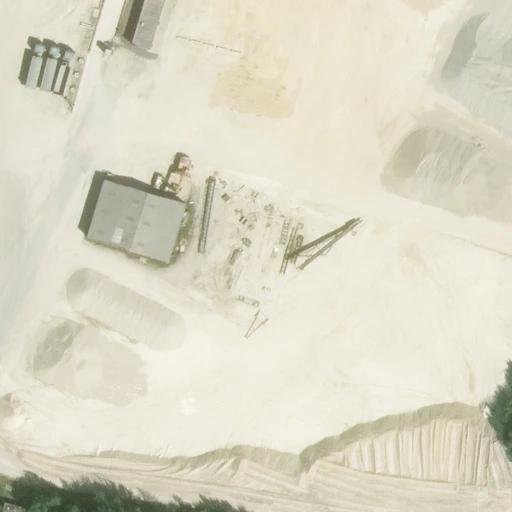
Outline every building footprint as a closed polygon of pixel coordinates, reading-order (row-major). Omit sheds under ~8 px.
[(126,0),(118,38),(130,41),(139,0),(126,0)] [(142,0),(130,43),(145,48),(159,0),(142,0)] [(298,9),(279,0),(215,137),(258,157),(323,20),(298,9)] [(102,179),(84,236),(108,243),(126,186),(102,179)] [(183,203),(126,186),(108,243),(165,261),(183,203)] [(39,511),(40,511),(5,502),(2,511),(39,511)]
